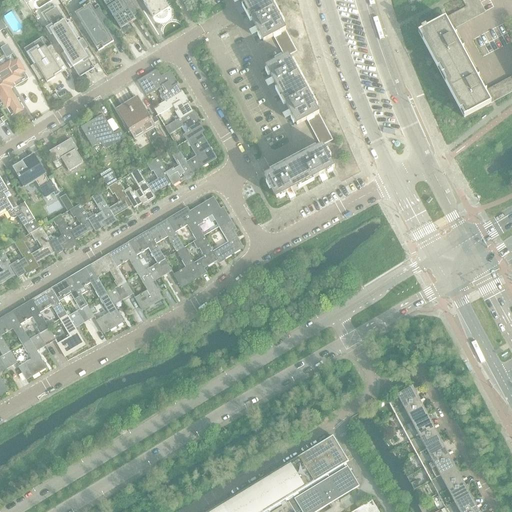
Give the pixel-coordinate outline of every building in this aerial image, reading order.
[(32,12),(23,0),(17,4),(25,16),(26,16),(25,16),(31,12),(31,13),(32,12)] [(137,10),(130,0),(102,0),(120,29),(136,20),(132,13),(137,10)] [(142,0),(145,4),(145,3),(148,7),(147,8),(153,18),(155,17),(157,18),(159,19),(161,20),(163,20),(165,19),(166,17),(168,16),(168,13),(168,11),(167,9),(169,8),(163,0),(142,0)] [(270,1),(269,0),(237,0),(238,1),(239,0),(241,0),(248,12),(270,1)] [(485,13),(478,0),(472,3),(479,16),(485,13)] [(286,30),(279,18),(270,1),(248,12),(255,27),(252,28),(255,33),(258,32),(263,42),(274,36),(286,30)] [(479,16),(472,3),(467,7),(473,19),(479,16)] [(112,42),(102,25),(108,21),(100,8),(95,11),(91,4),(86,7),(86,6),(83,8),(84,8),(75,13),(88,34),(94,42),(93,43),(99,51),(104,48),(104,47),(112,42)] [(77,39),(79,38),(69,22),(67,24),(57,7),(44,14),(55,32),(53,34),(64,52),(61,54),(70,69),(73,67),(75,69),(89,60),(88,58),(77,39)] [(473,19),(467,7),(466,7),(461,10),(467,22),(473,19)] [(467,22),(461,10),(455,13),(461,25),(467,22)] [(461,25),(455,13),(449,16),(455,28),(461,25)] [(468,61),(459,44),(445,18),(426,28),(425,27),(421,29),(422,30),(418,32),(419,33),(422,31),(445,73),(468,61)] [(276,41),(288,35),(286,30),(274,36),(276,41)] [(279,47),(291,41),(288,35),(276,41),(279,47)] [(282,52),(294,46),(291,41),(279,47),(282,52)] [(61,71),(53,58),(58,55),(52,44),(47,48),(45,46),(38,50),(37,49),(29,54),(36,65),(32,67),(39,78),(43,76),(47,83),(55,78),(54,76),(61,71)] [(288,56),(297,51),(294,46),(282,52),(285,58),(288,56)] [(303,85),(295,69),(288,56),(285,58),(266,68),(271,78),(268,79),(271,84),(274,83),(281,96),(303,85)] [(491,104),(483,88),(468,61),(445,73),(467,115),(463,117),(464,118),(491,104)] [(0,99),(2,103),(3,102),(5,105),(7,106),(9,104),(15,113),(22,109),(12,93),(10,95),(8,91),(10,89),(8,87),(10,86),(10,83),(14,81),(15,79),(18,77),(14,69),(9,72),(7,68),(0,72),(0,99)] [(180,92),(176,86),(178,85),(179,84),(178,83),(177,83),(170,72),(161,78),(156,70),(137,82),(146,96),(162,87),(164,91),(163,92),(164,94),(160,97),(163,102),(180,92)] [(511,92),(511,87),(507,79),(501,82),(508,95),(511,92)] [(508,95),(501,82),(494,86),(501,98),(508,95)] [(319,113),(312,101),(303,85),(281,96),(289,110),(286,112),(288,117),(291,115),(297,125),(307,120),(319,113)] [(501,98),(494,86),(488,89),(494,102),(501,98)] [(192,111),(188,105),(189,104),(190,104),(189,102),(189,103),(182,91),(180,92),(163,102),(153,108),(158,116),(173,107),(176,111),(175,112),(176,114),(172,116),(175,121),(192,111)] [(150,118),(140,101),(138,98),(127,104),(144,132),(155,126),(151,120),(152,120),(151,117),(150,118)] [(144,132),(127,104),(117,110),(129,130),(129,131),(130,133),(131,132),(134,138),(144,132)] [(204,131),(200,125),(199,124),(201,124),(202,123),(201,122),(200,122),(193,111),(192,111),(175,121),(165,128),(169,135),(185,126),(187,130),(186,131),(187,133),(184,135),(187,141),(201,133),(204,131)] [(310,125),(322,119),(319,113),(307,120),(310,125)] [(103,115),(81,128),(93,147),(101,142),(106,150),(125,138),(120,129),(113,133),(103,115)] [(312,130),(324,124),(322,119),(310,125),(312,130)] [(315,136),(327,129),(324,124),(312,130),(315,136)] [(318,141),(330,135),(327,129),(315,136),(318,141)] [(216,158),(212,151),(201,133),(187,141),(193,151),(194,150),(198,156),(186,163),(193,174),(198,170),(198,169),(216,158)] [(322,146),(333,140),(330,135),(318,141),(321,146),(322,146)] [(59,146),(50,152),(55,160),(52,161),(57,170),(65,166),(68,171),(69,171),(69,170),(81,162),(82,163),(83,163),(76,150),(77,150),(75,145),(72,141),(63,146),(64,148),(61,149),(59,146)] [(324,173),(334,168),(322,146),(321,146),(294,161),(306,183),(319,176),(321,179),(325,176),(324,173)] [(193,174),(186,163),(176,147),(170,151),(179,167),(174,169),(173,168),(166,172),(171,182),(173,185),(178,182),(179,184),(181,183),(181,184),(183,183),(182,182),(194,175),(193,174)] [(49,182),(33,155),(13,167),(24,186),(37,179),(42,187),(40,188),(47,201),(59,194),(51,181),(49,182)] [(166,172),(158,158),(147,164),(152,172),(154,171),(158,179),(148,185),(152,194),(171,182),(166,172)] [(292,190),(304,184),(306,183),(294,161),(265,176),(277,198),(287,193),(288,196),(293,193),(292,190)] [(152,194),(148,185),(138,169),(131,174),(140,190),(136,192),(135,191),(133,192),(131,188),(125,191),(133,205),(134,208),(141,204),(142,205),(142,206),(142,207),(144,206),(143,205),(155,198),(152,194)] [(117,180),(112,172),(103,177),(108,186),(117,180)] [(7,198),(4,193),(8,191),(0,176),(0,216),(7,212),(11,218),(15,218),(18,216),(29,234),(30,233),(40,228),(24,202),(18,206),(11,196),(7,198)] [(133,205),(125,191),(119,181),(108,187),(113,195),(114,194),(119,202),(109,208),(111,212),(114,217),(133,205)] [(111,212),(109,208),(100,192),(92,197),(101,213),(97,215),(96,214),(94,215),(91,211),(89,212),(86,214),(94,228),(96,231),(102,227),(103,229),(104,230),(105,229),(105,228),(116,221),(114,217),(111,212)] [(65,195),(59,198),(67,212),(70,210),(74,208),(65,195)] [(230,220),(223,208),(220,210),(213,198),(190,212),(189,212),(197,225),(203,222),(203,220),(211,215),(218,227),(230,220)] [(94,228),(86,214),(80,204),(74,208),(70,210),(71,212),(74,218),(76,217),(81,225),(73,229),(72,226),(68,228),(75,240),(94,228)] [(197,225),(189,212),(190,212),(187,208),(183,211),(184,213),(181,214),(181,213),(175,217),(174,215),(167,220),(175,232),(186,225),(195,240),(203,236),(197,225)] [(75,240),(68,228),(61,215),(53,220),(62,236),(58,239),(57,237),(50,241),(48,237),(47,237),(55,252),(57,255),(64,250),(64,252),(65,253),(66,252),(66,251),(77,244),(75,240)] [(184,247),(175,232),(167,220),(163,222),(164,224),(162,226),(161,225),(156,228),(155,227),(148,231),(156,244),(167,237),(177,252),(184,247)] [(243,248),(233,231),(236,229),(230,220),(218,227),(227,242),(212,251),(217,260),(219,263),(225,260),(225,259),(243,248)] [(55,252),(47,237),(41,227),(40,228),(30,233),(35,241),(37,240),(42,248),(31,255),(36,263),(55,252)] [(136,239),(129,243),(136,255),(148,248),(157,264),(154,266),(160,276),(161,277),(166,274),(159,263),(165,259),(162,255),(156,244),(148,231),(144,234),(145,235),(145,236),(143,238),(142,236),(136,240),(136,239)] [(217,260),(212,251),(203,236),(195,240),(193,242),(197,249),(199,248),(204,256),(193,262),(201,276),(206,273),(203,269),(217,260)] [(36,263),(31,255),(22,239),(14,243),(24,259),(19,262),(18,260),(16,261),(14,257),(9,260),(16,275),(18,278),(25,273),(26,275),(25,275),(26,276),(28,275),(27,274),(39,267),(36,263)] [(116,250),(109,254),(117,267),(129,260),(138,275),(146,271),(136,255),(129,243),(124,245),(125,246),(126,247),(123,249),(123,248),(117,251),(116,250)] [(201,276),(193,262),(184,247),(177,252),(185,267),(173,275),(181,288),(201,276)] [(0,284),(16,275),(9,260),(3,250),(0,251),(0,265),(3,271),(0,273),(0,284)] [(168,251),(162,255),(165,259),(171,255),(168,251)] [(97,262),(90,266),(98,278),(110,271),(119,287),(116,289),(122,299),(122,300),(128,297),(121,286),(127,282),(117,267),(109,254),(105,257),(106,258),(106,259),(104,261),(103,260),(98,263),(97,262)] [(165,259),(159,263),(166,274),(172,271),(165,259)] [(78,273),(71,277),(79,290),(81,295),(87,291),(84,287),(90,283),(99,299),(107,294),(98,278),(90,266),(86,268),(86,270),(87,271),(84,272),(84,271),(78,274),(78,273)] [(135,297),(136,300),(142,311),(162,299),(152,281),(160,276),(154,266),(146,271),(138,275),(147,290),(135,297)] [(58,285),(52,289),(59,301),(71,295),(80,310),(77,312),(83,322),(84,323),(89,320),(82,309),(88,306),(81,295),(79,290),(71,277),(66,280),(67,281),(68,282),(65,284),(64,283),(59,286),(58,285)] [(127,282),(121,286),(128,297),(133,294),(127,282)] [(39,296),(32,300),(40,313),(52,306),(61,322),(68,317),(59,301),(52,289),(47,291),(48,293),(48,294),(46,295),(45,294),(40,297),(39,296)] [(96,320),(96,321),(104,334),(124,322),(113,304),(122,299),(116,289),(107,294),(99,299),(108,313),(96,320)] [(20,308),(13,312),(20,325),(32,318),(37,327),(37,328),(40,334),(38,335),(44,345),(45,346),(50,343),(43,332),(49,329),(40,313),(32,300),(28,303),(28,304),(29,305),(26,307),(26,306),(20,309),(20,308)] [(88,306),(82,309),(89,320),(94,317),(88,306)] [(0,319),(0,333),(1,336),(13,329),(22,345),(29,340),(20,325),(13,312),(8,314),(9,316),(10,317),(7,318),(6,317),(1,320),(0,319)] [(57,343),(57,344),(65,357),(85,345),(74,327),(83,322),(77,312),(68,317),(61,322),(70,336),(57,343)] [(49,329),(43,332),(50,343),(56,340),(49,329)] [(0,354),(1,357),(0,357),(0,358),(5,368),(6,369),(11,367),(4,355),(10,352),(1,336),(0,333),(0,354)] [(31,360),(19,367),(26,380),(46,368),(36,350),(44,345),(38,335),(29,340),(22,345),(31,360)] [(10,352),(4,355),(11,367),(17,363),(10,352)] [(419,402),(412,388),(411,388),(410,386),(408,386),(406,386),(404,387),(403,389),(403,391),(404,393),(388,401),(395,415),(419,402)] [(426,415),(419,403),(419,402),(395,415),(402,428),(426,415)] [(433,428),(426,415),(402,428),(409,441),(433,428)] [(440,442),(434,429),(433,428),(409,441),(416,454),(440,442)] [(295,511),(300,508),(301,511),(316,511),(330,504),(336,500),(359,486),(347,466),(346,463),(349,461),(333,436),(231,498),(207,511),(295,511)] [(447,455),(447,454),(440,442),(416,454),(424,468),(447,455)] [(454,468),(448,456),(447,455),(424,468),(431,481),(454,468)] [(462,481),(461,480),(454,468),(431,481),(438,494),(462,481)] [(428,481),(420,469),(407,477),(416,489),(428,481)] [(469,495),(462,482),(462,481),(438,494),(445,507),(469,495)] [(467,511),(476,508),(475,507),(469,495),(445,507),(447,511),(467,511)] [(379,511),(372,500),(352,511),(379,511)]
